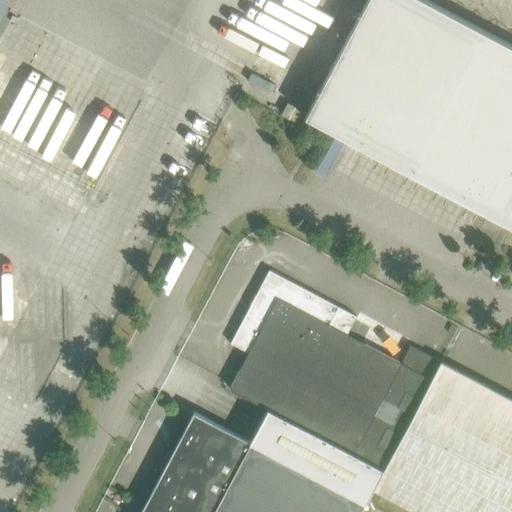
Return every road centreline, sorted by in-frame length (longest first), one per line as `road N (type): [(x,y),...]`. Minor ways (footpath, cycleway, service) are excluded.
road 1 (unclassified): [(57,511),(214,216),(235,197),(261,190),(316,205),(511,310)]
road 2 (unknown): [(0,214),(114,270)]
